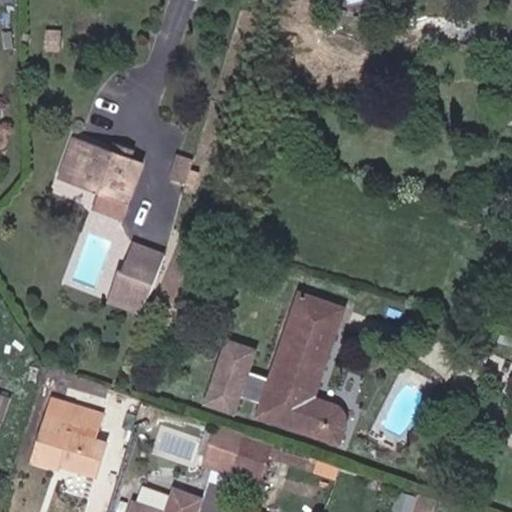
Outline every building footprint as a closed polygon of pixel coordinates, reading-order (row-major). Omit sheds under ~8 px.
[(100,197),(126,209),(144,166),(73,137),(54,178),(100,197)] [(476,211),(505,219),(511,196),(482,188),(476,211)] [(92,213),(119,225),(126,209),(100,197),(92,213)] [(164,265),(135,253),(123,282),(138,288),(126,316),(141,322),(164,265)] [(123,282),(119,280),(107,308),(126,316),(138,288),(123,282)] [(316,402),(342,311),(297,298),(274,381),(250,374),(256,353),(229,346),(212,408),(239,415),(243,398),(267,406),(264,416),(341,438),(345,425),(345,420),(344,414),(341,410),(332,407),(316,402)] [(0,389),(0,417),(5,420),(15,394),(0,389)] [(52,402),(35,464),(57,471),(60,461),(99,473),(106,443),(88,438),(95,415),(52,402)] [(224,476),(226,471),(236,434),(209,427),(198,468),(224,476)] [(236,434),(226,471),(261,480),(271,444),(236,434)] [(153,511),(142,509),(140,511),(203,511),(206,502),(176,493),(171,511),(153,511)]
